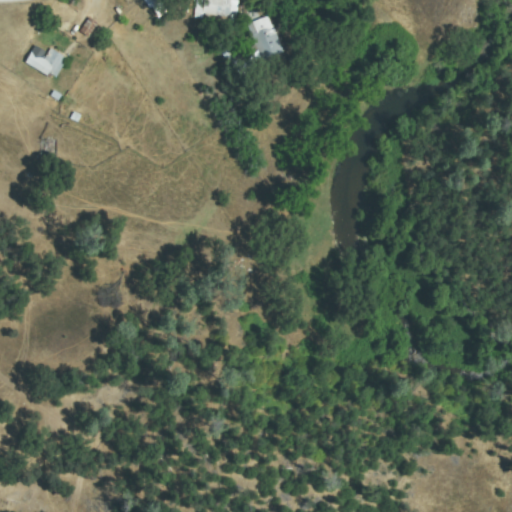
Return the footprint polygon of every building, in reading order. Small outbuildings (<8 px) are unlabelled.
[(158,3),(165,12),(159,17),(153,8),(151,9),(143,0),(161,0),(162,1),(158,3)] [(196,17),(199,0),(221,0),(238,3),(234,24),(196,17)] [(283,53),(263,62),(262,60),(252,65),(253,67),(242,77),(217,48),(228,38),(246,58),(259,53),(247,27),(267,18),(283,53)] [(89,19),(95,24),(86,36),(80,31),(89,19)] [(46,63),(52,54),(64,62),(51,79),(25,61),(33,49),(43,55),(40,59),(46,63)] [(54,142),(53,162),(40,162),(41,142),(54,142)]
